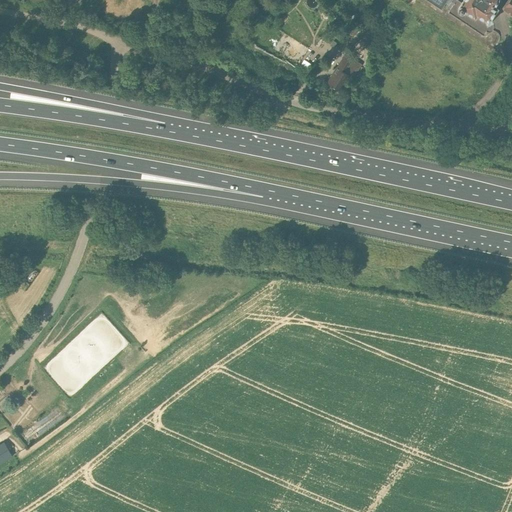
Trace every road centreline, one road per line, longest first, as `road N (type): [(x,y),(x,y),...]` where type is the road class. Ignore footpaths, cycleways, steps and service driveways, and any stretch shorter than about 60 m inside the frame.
road 1 (unclassified): [(496,131),(280,96),(116,38)]
road 2 (unclassified): [(0,370),(44,319),(79,250),(116,38)]
road 3 (motorway): [(511,203),(163,131)]
road 4 (motorway): [(0,144),(266,190)]
road 5 (motorway): [(0,177),(266,190)]
road 6 (motorway): [(266,190),(511,243)]
road 7 (motorway): [(163,131),(0,86)]
road 8 (motorway): [(163,131),(0,105)]
